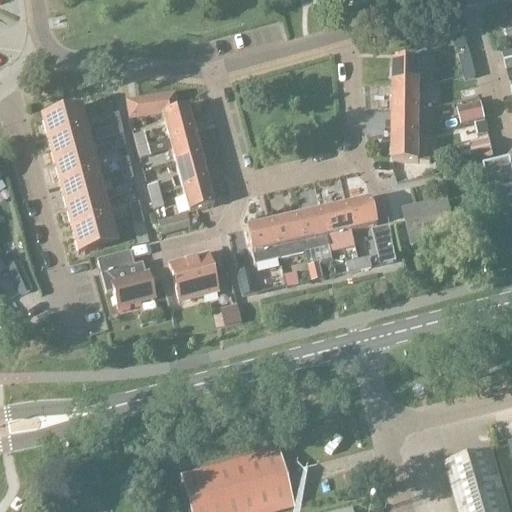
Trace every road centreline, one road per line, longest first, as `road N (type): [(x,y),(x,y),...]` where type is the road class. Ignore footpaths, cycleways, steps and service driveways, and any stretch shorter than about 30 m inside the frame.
road 1 (secondary): [(92,413),(359,342)]
road 2 (residential): [(0,95),(22,132),(75,344)]
road 3 (residential): [(239,191),(356,162),(344,37)]
road 4 (residential): [(208,74),(47,52)]
road 5 (secondary): [(359,342),(511,302)]
road 6 (residential): [(511,142),(500,128),(464,4)]
road 7 (residential): [(344,37),(208,74)]
road 8 (unclassified): [(383,430),(511,396)]
road 9 (residential): [(464,4),(344,37)]
road 10 (residential): [(239,191),(208,74)]
road 11 (residential): [(151,250),(221,232),(234,223),(239,191)]
